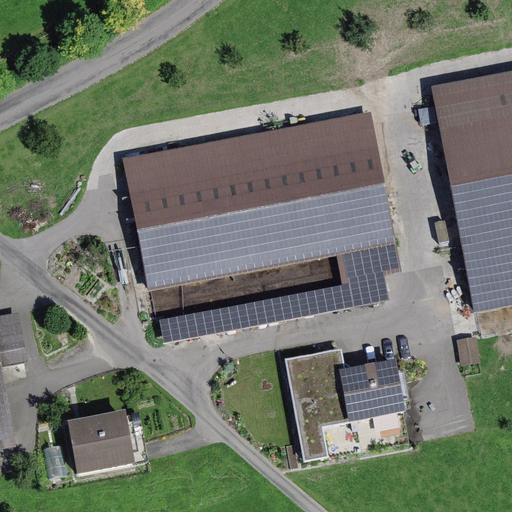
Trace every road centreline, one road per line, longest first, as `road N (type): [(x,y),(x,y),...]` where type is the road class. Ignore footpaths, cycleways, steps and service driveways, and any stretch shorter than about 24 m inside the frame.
road 1 (track): [(18,260),(87,213),(119,145),(369,99),(427,76),(511,59)]
road 2 (track): [(319,511),(0,246)]
road 3 (track): [(403,86),(465,428)]
road 4 (track): [(443,304),(210,351),(180,391)]
road 5 (residential): [(198,0),(102,63),(0,115)]
road 6 (track): [(96,197),(121,236),(146,363)]
